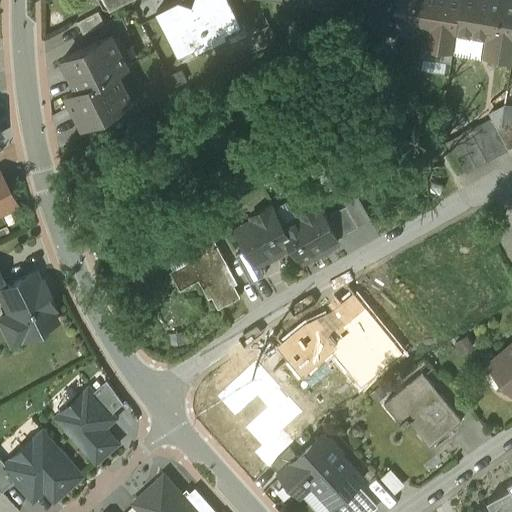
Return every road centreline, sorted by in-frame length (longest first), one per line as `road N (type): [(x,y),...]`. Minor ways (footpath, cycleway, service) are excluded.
road 1 (residential): [(16,0),(19,87),(39,212),(74,287),(156,400)]
road 2 (residential): [(156,400),(272,311),(466,196),(493,195),(511,216)]
road 3 (residential): [(176,426),(76,511)]
road 4 (residential): [(511,441),(411,511)]
